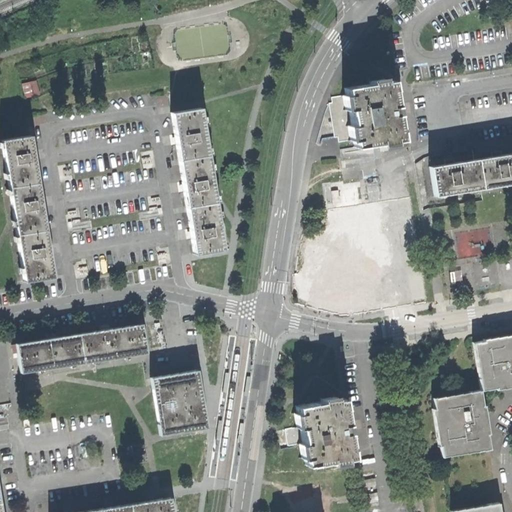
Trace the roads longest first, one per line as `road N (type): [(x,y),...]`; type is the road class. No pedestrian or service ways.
road 1 (residential): [(361,14),(323,65),(301,118),(269,315)]
road 2 (residential): [(269,315),(163,291),(0,315)]
road 3 (residential): [(511,310),(361,333),(269,315)]
road 4 (residential): [(269,315),(240,511)]
road 5 (residential): [(511,81),(444,95),(442,145),(416,156)]
